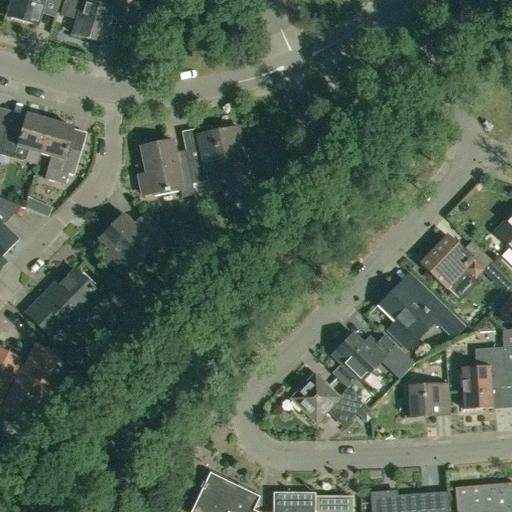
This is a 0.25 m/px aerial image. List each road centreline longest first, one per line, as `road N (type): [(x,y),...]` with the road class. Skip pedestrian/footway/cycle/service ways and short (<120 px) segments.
road 1 (residential): [(511,444),(346,460),(268,458),(245,432),(250,387),(456,178),(469,149)]
road 2 (residential): [(113,91),(103,182),(13,269),(0,296)]
road 3 (residential): [(113,91),(199,91),(294,60)]
road 4 (residential): [(396,0),(457,100),(469,149)]
